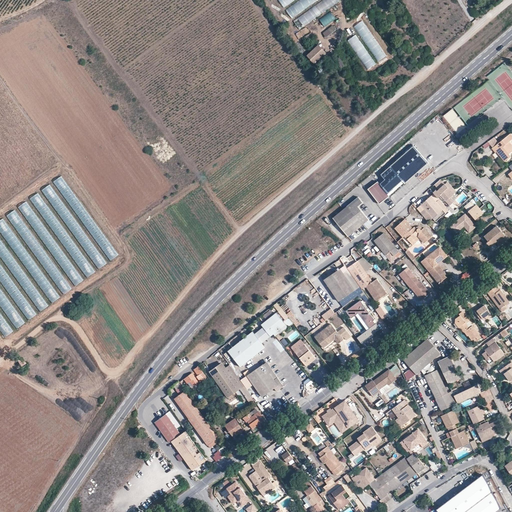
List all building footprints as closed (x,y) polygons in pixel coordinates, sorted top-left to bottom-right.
[(298,0),(285,8),(291,17),(318,0),(298,0)] [(340,0),(324,0),(293,20),(299,28),(341,1),(340,0)] [(321,27),(335,19),(331,12),(317,20),(321,27)] [(363,21),(356,25),(377,62),(386,57),(379,44),(377,45),(363,21)] [(327,38),(337,30),(333,25),(323,33),(327,38)] [(367,70),(375,65),(357,35),(349,39),(367,70)] [(325,53),(317,45),(306,56),(313,64),(325,53)] [(450,127),(461,122),(455,109),(444,114),(450,127)] [(511,138),(511,136),(510,134),(499,143),(493,147),(491,148),(495,153),(496,151),(504,161),(511,156),(509,154),(511,150),(511,144),(509,141),(511,138)] [(494,137),(488,142),(493,147),(499,143),(494,137)] [(405,183),(429,162),(414,145),(380,175),(385,180),(379,184),(387,194),(402,180),(404,182),(405,183)] [(389,196),(404,182),(402,180),(387,194),(389,196)] [(379,184),(377,181),(367,189),(379,204),(389,197),(389,196),(387,194),(379,184)] [(446,183),(445,184),(453,192),(454,191),(446,183)] [(453,192),(445,184),(437,191),(436,191),(441,195),(450,205),(454,201),(450,197),(454,194),(453,192)] [(446,213),(431,196),(421,204),(436,222),(446,213)] [(348,206),(363,224),(368,220),(358,206),(362,202),(358,197),(348,206)] [(468,211),(475,206),(471,201),(464,206),(468,211)] [(484,213),(477,204),(475,206),(468,211),(475,220),(484,213)] [(348,236),(363,224),(348,206),(343,209),(333,218),(348,236)] [(7,215),(30,248),(37,243),(15,210),(7,215)] [(470,232),(476,227),(465,214),(450,227),(456,233),(464,226),(470,232)] [(0,220),(0,229),(14,252),(21,248),(3,219),(0,220)] [(410,224),(405,219),(395,228),(403,237),(404,236),(413,245),(420,239),(424,243),(432,236),(424,227),(421,230),(420,228),(418,228),(417,229),(415,227),(412,229),(409,225),(410,224)] [(508,239),(497,225),(484,236),(488,241),(486,242),(491,247),(497,242),(500,246),(508,239)] [(399,252),(384,232),(374,241),(386,255),(393,249),(397,254),(399,252)] [(447,256),(440,246),(421,261),(442,287),(446,284),(443,280),(447,277),(445,274),(446,274),(438,264),(447,256)] [(105,252),(111,260),(118,255),(112,247),(105,252)] [(393,249),(386,255),(390,260),(397,254),(393,249)] [(406,252),(412,260),(415,258),(409,250),(406,252)] [(358,262),(347,269),(362,290),(366,288),(373,283),(358,262)] [(354,290),(340,269),(324,280),(338,301),(354,290)] [(420,282),(410,269),(401,276),(412,289),(423,302),(432,294),(421,281),(420,282)] [(75,286),(78,284),(78,283),(81,280),(78,276),(72,280),(75,286)] [(373,283),(366,288),(374,299),(388,290),(380,278),(373,283)] [(64,294),(70,290),(66,282),(59,286),(64,294)] [(499,290),(496,286),(488,292),(502,312),(508,308),(506,306),(510,303),(500,290),(499,290)] [(390,292),(388,290),(374,299),(376,302),(390,292)] [(345,298),(340,302),(343,307),(348,303),(345,298)] [(360,300),(345,311),(351,319),(357,314),(368,329),(357,338),(361,343),(381,329),(376,323),(377,323),(360,300)] [(477,310),(482,307),(481,305),(474,310),(481,320),(483,319),(477,310)] [(485,305),(482,307),(477,310),(483,319),(491,313),(485,305)] [(380,306),(375,309),(380,317),(385,313),(380,306)] [(331,309),(322,316),(326,321),(335,314),(331,309)] [(277,312),(262,324),(271,336),(274,333),(276,336),(293,323),(289,317),(284,322),(277,312)] [(480,337),(462,312),(459,314),(460,316),(455,319),(455,323),(459,328),(465,332),(467,336),(468,336),(472,340),(476,337),(478,339),(480,337)] [(491,313),(483,319),(485,322),(493,316),(491,313)] [(3,320),(0,321),(0,329),(5,337),(11,332),(3,320)] [(262,324),(251,332),(260,344),(271,336),(262,324)] [(315,337),(323,347),(335,338),(337,342),(338,343),(343,339),(342,338),(348,333),(344,327),(337,332),(331,324),(315,337)] [(511,346),(511,338),(505,329),(500,332),(511,347),(511,346)] [(251,332),(226,352),(239,368),(264,348),(260,344),(251,332)] [(385,336),(383,333),(376,339),(378,342),(385,336)] [(335,338),(323,347),(326,351),(337,342),(335,338)] [(309,371),(319,363),(300,339),(290,347),(309,371)] [(404,359),(416,374),(440,353),(428,339),(404,359)] [(497,341),(487,349),(490,353),(486,355),(488,357),(491,355),(495,360),(505,352),(497,341)] [(355,359),(363,354),(360,350),(352,356),(355,359)] [(466,389),(450,356),(438,362),(452,391),(454,395),(466,389)] [(22,357),(20,358),(17,360),(22,367),(26,364),(22,357)] [(511,379),(511,367),(509,363),(500,370),(506,380),(508,378),(510,381),(511,379)] [(245,386),(229,364),(224,368),(221,364),(211,371),(229,397),(239,389),(245,386)] [(276,391),(283,387),(277,378),(274,380),(263,365),(247,376),(248,377),(247,378),(252,385),(253,384),(262,397),(274,388),(276,391)] [(207,378),(198,366),(194,369),(198,375),(195,377),(192,373),(184,379),(187,383),(190,382),(193,386),(195,384),(197,386),(200,384),(198,382),(199,381),(197,379),(198,378),(201,381),(207,378)] [(408,380),(415,374),(411,368),(404,374),(408,380)] [(389,385),(397,379),(390,369),(373,381),(373,380),(365,386),(373,396),(381,391),(380,389),(388,383),(389,385)] [(442,410),(458,402),(454,395),(452,391),(448,393),(437,370),(425,376),(442,410)] [(179,384),(174,387),(178,393),(182,391),(179,384)] [(466,389),(454,395),(458,402),(458,403),(481,392),(477,384),(466,389)] [(253,398),(245,386),(239,389),(248,401),(253,398)] [(178,396),(175,398),(174,399),(208,445),(215,439),(218,437),(185,391),(178,396)] [(382,399),(375,404),(378,407),(384,402),(382,399)] [(360,420),(345,400),(331,410),(328,412),(323,417),(327,422),(334,417),(345,431),(360,420)] [(404,400),(391,409),(397,417),(394,419),(400,427),(415,415),(404,400)] [(474,423),(484,418),(478,405),(468,410),(474,423)] [(457,448),(469,442),(464,431),(459,433),(455,424),(459,422),(454,410),(441,416),(447,428),(448,428),(450,432),(452,436),(451,437),(457,448)] [(265,419),(259,412),(252,417),(249,414),(243,418),(246,422),(247,422),(252,428),(265,419)] [(171,440),(180,434),(165,414),(155,422),(169,442),(171,440)] [(231,434),(241,428),(233,416),(223,423),(231,434)] [(334,417),(327,422),(330,426),(335,422),(343,432),(345,431),(334,417)] [(490,423),(493,431),(500,428),(496,420),(490,423)] [(496,436),(493,431),(490,423),(488,421),(476,426),(483,442),(496,436)] [(315,428),(311,422),(305,426),(309,432),(315,428)] [(358,440),(348,448),(354,456),(364,449),(365,451),(372,445),(373,446),(382,440),(372,426),(363,433),(364,434),(357,439),(358,440)] [(418,429),(403,439),(403,440),(411,450),(417,444),(417,443),(419,442),(422,447),(428,442),(418,429)] [(180,434),(171,440),(181,453),(184,458),(192,470),(206,459),(185,430),(180,434)] [(215,439),(208,445),(210,448),(217,443),(215,439)] [(475,440),(470,442),(475,453),(480,450),(475,440)] [(417,444),(411,450),(414,453),(415,452),(422,447),(419,442),(417,443),(417,444)] [(319,453),(327,446),(325,443),(316,449),(319,453)] [(328,446),(327,446),(319,453),(321,457),(320,458),(324,463),(325,462),(335,475),(344,468),(328,446)] [(287,451),(281,455),(288,464),(294,459),(287,451)] [(414,453),(407,458),(417,472),(425,466),(415,452),(414,453)] [(407,458),(397,465),(407,478),(408,479),(417,472),(407,458)] [(270,476),(259,461),(253,466),(256,471),(263,481),(256,486),(263,496),(275,487),(268,478),(270,476)] [(397,465),(381,476),(391,490),(397,485),(396,484),(401,480),(402,482),(407,478),(397,465)] [(368,468),(359,475),(367,487),(371,484),(377,480),(368,468)] [(249,477),(256,486),(263,481),(256,471),(249,477)] [(367,487),(359,475),(354,478),(362,490),(367,487)] [(330,476),(324,480),(327,484),(323,487),(325,490),(335,483),(330,476)] [(392,500),(389,495),(393,493),(391,490),(381,476),(377,480),(371,484),(383,500),(384,499),(387,504),(392,500)] [(483,476),(438,511),(439,511),(495,511),(501,508),(483,476)] [(249,500),(236,482),(226,489),(231,495),(228,497),(233,504),(237,501),(242,506),(249,500)] [(343,485),(329,496),(339,510),(351,502),(348,498),(344,493),(347,491),(343,485)] [(304,491),(308,496),(309,495),(311,498),(308,500),(313,507),(314,506),(318,511),(320,511),(325,509),(323,506),(325,504),(311,486),(304,491)] [(254,511),(257,510),(253,503),(246,508),(248,511),(254,511)]
